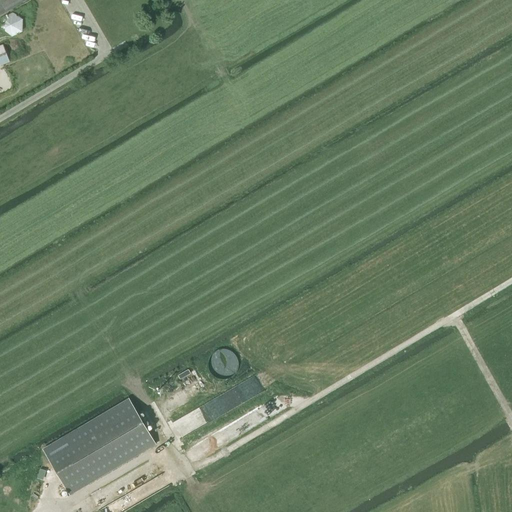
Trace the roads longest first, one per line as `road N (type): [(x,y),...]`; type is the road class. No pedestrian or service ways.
road 1 (track): [(42,510),(152,453),(178,474),(511,282)]
road 2 (track): [(511,421),(455,315)]
